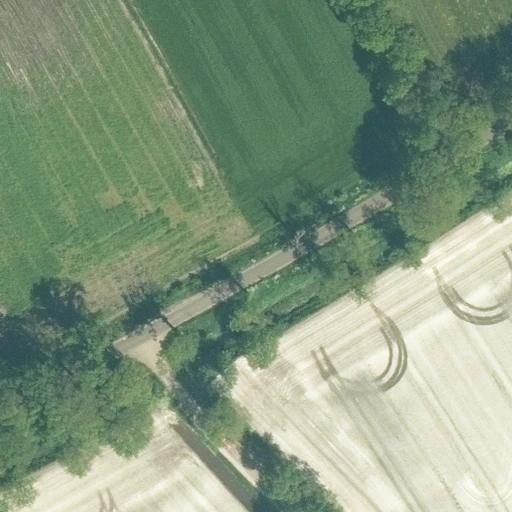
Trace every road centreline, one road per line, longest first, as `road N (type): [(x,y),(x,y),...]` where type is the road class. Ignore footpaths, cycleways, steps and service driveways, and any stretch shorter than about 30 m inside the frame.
road 1 (tertiary): [(137,337),(511,119)]
road 2 (tertiary): [(0,413),(137,337)]
road 3 (track): [(198,412),(301,511)]
